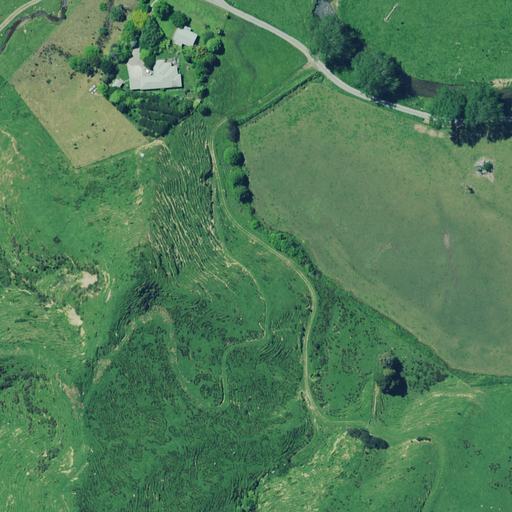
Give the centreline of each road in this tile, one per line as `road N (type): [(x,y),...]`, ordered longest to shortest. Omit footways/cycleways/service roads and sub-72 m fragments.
road 1 (track): [(409,511),(410,488),(377,439),(305,426),(280,394),(273,280),(217,184),(225,141),(307,48)]
road 2 (track): [(511,109),(393,101),(359,88),(307,48)]
